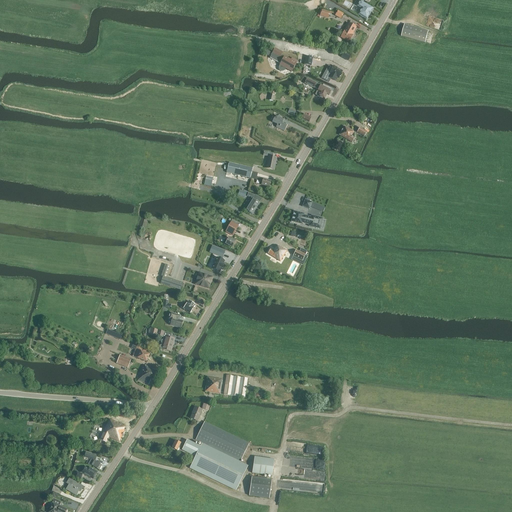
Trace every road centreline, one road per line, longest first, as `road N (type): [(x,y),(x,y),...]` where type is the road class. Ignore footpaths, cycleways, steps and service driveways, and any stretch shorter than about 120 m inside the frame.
road 1 (tertiary): [(151,406),(393,0)]
road 2 (track): [(511,425),(347,410),(291,415),(272,502),(192,474)]
road 3 (tertiary): [(151,406),(0,392)]
road 4 (tertiary): [(83,511),(151,406)]
